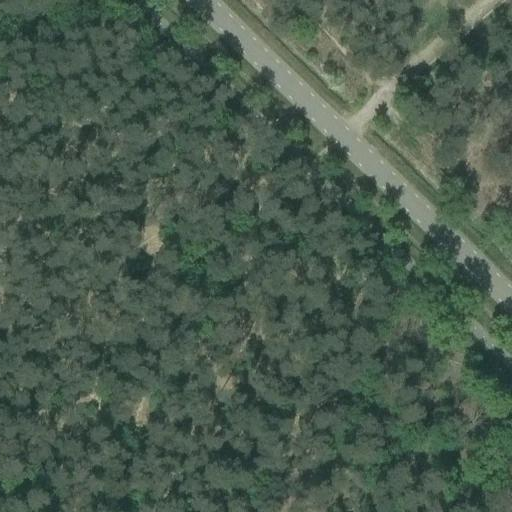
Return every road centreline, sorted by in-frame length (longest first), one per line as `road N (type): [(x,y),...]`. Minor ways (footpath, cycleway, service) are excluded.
road 1 (tertiary): [(511,304),(194,0)]
road 2 (track): [(311,170),(414,72)]
